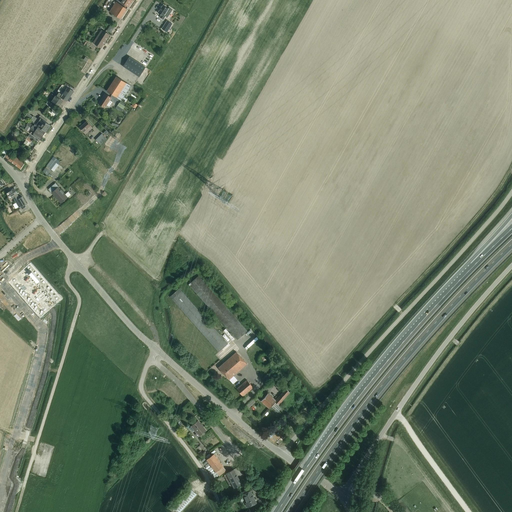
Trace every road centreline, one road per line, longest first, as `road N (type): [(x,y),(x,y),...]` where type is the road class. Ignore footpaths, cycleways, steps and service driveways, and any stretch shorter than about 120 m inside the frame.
road 1 (unclassified): [(281,453),(511,192)]
road 2 (motorway): [(291,511),(409,352),(511,243)]
road 3 (motorway): [(468,270),(396,348),(277,511)]
road 4 (unclassified): [(340,495),(456,329),(511,267)]
road 5 (tertiary): [(20,183),(139,0)]
road 6 (tertiary): [(155,351),(72,260),(20,183)]
road 7 (residential): [(264,506),(227,442),(153,359)]
road 8 (unclassified): [(223,511),(195,460),(143,395),(153,359)]
road 9 (tertiary): [(281,453),(155,351)]
road 10 (track): [(395,414),(467,511)]
